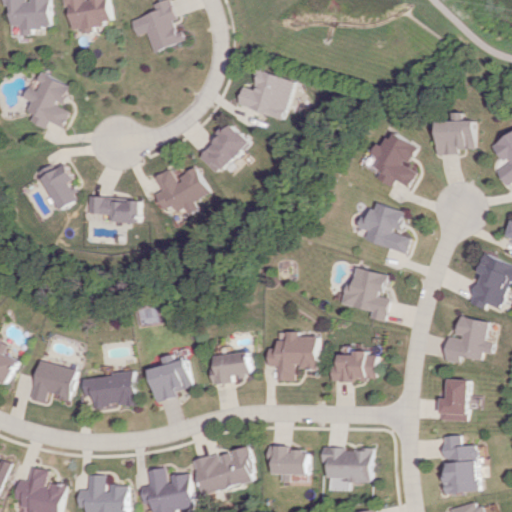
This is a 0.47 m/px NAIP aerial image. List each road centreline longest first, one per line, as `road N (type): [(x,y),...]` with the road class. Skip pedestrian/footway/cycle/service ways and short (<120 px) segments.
road 1 (residential): [(408,416),(259,414),(103,444),(0,421)]
road 2 (residential): [(415,511),(412,359),(432,280),(463,207)]
road 3 (residential): [(116,144),(157,139),(205,103),(223,61),(212,0)]
